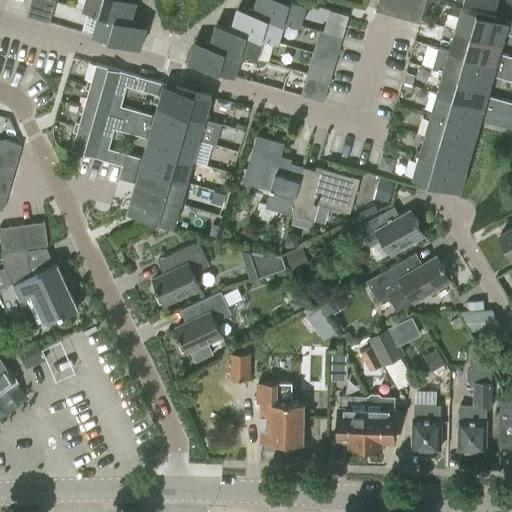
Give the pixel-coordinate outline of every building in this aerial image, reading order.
[(44,0),(42,8),(31,5),(28,17),(51,23),(57,1),(55,0),(44,0)] [(42,8),(44,0),(32,0),(31,5),(42,8)] [(100,15),(100,13),(132,22),(138,0),(137,0),(86,0),(84,10),(89,11),(100,15)] [(301,26),(308,4),(295,0),(257,0),(255,10),(254,11),(287,20),(286,22),(301,26)] [(388,14),(391,0),(379,0),(377,11),(388,14)] [(399,17),(403,0),(391,0),(388,14),(399,17)] [(410,21),(415,0),(403,0),(399,17),(410,21)] [(415,0),(410,21),(421,24),(427,0),(415,0)] [(265,38),(280,43),(286,22),(287,20),(254,11),(255,10),(240,6),(233,27),(233,28),(265,38)] [(444,26),(492,40),(502,43),(509,21),(462,8),(460,17),(448,14),(444,26)] [(349,15),(329,10),(327,16),(347,22),(349,17),(349,15)] [(141,49),(145,35),(148,26),(132,22),(100,13),(100,15),(89,11),(83,33),(141,49)] [(244,55),(244,56),(259,60),(265,38),(233,28),(233,27),(217,23),(211,44),(211,45),(244,55)] [(345,32),(324,26),(323,31),(342,36),(343,37),(345,32)] [(450,50),(486,61),(496,64),(502,43),(492,40),(444,26),(441,37),(453,41),(450,50)] [(325,55),(337,59),(343,37),(320,30),(317,41),(329,44),(325,55)] [(193,50),(190,63),(238,77),(244,56),(244,55),(211,45),(211,44),(196,40),(193,50)] [(329,44),(317,41),(311,62),(334,69),(337,59),(325,55),(329,44)] [(440,70),(480,82),(490,85),(496,64),(486,61),(450,50),(439,47),(433,68),(440,70)] [(507,67),(510,56),(503,54),(500,65),(507,67)] [(316,87),(328,91),(334,69),(311,62),(308,72),(320,75),(316,87)] [(154,93),(157,81),(98,64),(93,82),(88,81),(87,85),(126,96),(128,86),(154,93)] [(507,67),(500,65),(496,77),(503,79),(507,67)] [(511,68),(507,67),(503,79),(511,81),(511,68)] [(438,93),(474,103),(484,106),(490,85),(480,82),(440,70),(439,75),(443,76),(438,93)] [(320,75),(308,72),(302,94),(325,101),(328,91),(316,87),(320,75)] [(412,84),(414,75),(406,72),(403,82),(412,84)] [(163,83),(157,81),(154,93),(160,95),(163,83)] [(159,106),(209,120),(211,115),(207,114),(212,97),(166,83),(159,106)] [(145,124),(148,113),(123,106),(126,96),(87,85),(86,90),(90,91),(86,107),(145,124)] [(484,106),(474,103),(438,93),(433,109),(429,108),(428,114),(468,125),(478,128),(484,106)] [(498,98),(491,96),(487,108),(494,110),(498,98)] [(511,101),(498,98),(494,110),(503,113),(511,115),(511,101)] [(153,126),(200,140),(205,124),(208,125),(209,120),(159,106),(153,126)] [(113,138),(115,131),(116,128),(142,135),(145,124),(86,107),(81,124),(76,123),(75,128),(113,138)] [(494,110),(487,108),(485,108),(482,120),(491,123),(494,110)] [(494,110),(491,123),(499,125),(503,113),(494,110)] [(155,115),(148,113),(145,124),(151,126),(155,115)] [(511,116),(511,115),(503,113),(499,125),(508,128),(511,116)] [(478,128),(468,125),(428,114),(427,118),(431,119),(426,135),(472,149),(478,128)] [(148,137),(151,126),(145,124),(142,135),(148,137)] [(147,148),(158,151),(198,162),(199,158),(195,157),(200,140),(153,126),(147,148)] [(124,165),(133,168),(136,156),(110,148),(113,138),(75,128),(73,132),(78,134),(73,151),(124,165)] [(292,213),(305,166),(282,160),(286,143),(258,135),(245,182),(272,189),(267,206),(292,213)] [(416,155),(456,166),(466,169),(472,149),(426,135),(422,151),(417,150),(416,155)] [(4,164),(16,168),(22,145),(0,138),(0,151),(8,153),(4,164)] [(141,169),(152,172),(188,182),(192,166),(196,167),(198,162),(158,151),(147,148),(144,158),(141,169)] [(8,153),(0,151),(0,174),(13,178),(16,168),(4,164),(8,153)] [(391,170),(394,159),(382,155),(379,167),(391,170)] [(466,169),(456,166),(416,155),(415,160),(419,161),(414,178),(460,191),(466,169)] [(136,156),(133,168),(137,169),(141,170),(141,169),(144,158),(136,156)] [(124,165),(120,178),(129,181),(130,177),(132,171),(133,168),(124,165)] [(305,166),(292,213),(315,220),(320,203),(344,209),(353,176),(329,169),(328,173),(305,166)] [(130,177),(129,181),(137,183),(141,170),(137,169),(133,168),(132,171),(130,177)] [(135,190),(146,193),(185,204),(187,200),(183,199),(188,182),(152,172),(141,169),(141,170),(137,183),(135,190)] [(0,197),(7,199),(13,178),(0,174),(0,197)] [(394,182),(379,178),(373,198),(388,202),(394,182)] [(185,204),(146,193),(135,190),(129,212),(175,226),(180,209),(184,210),(185,204)] [(377,213),(355,226),(367,247),(383,237),(392,252),(425,233),(411,210),(384,225),(377,213)] [(36,246),(48,245),(45,222),(33,223),(36,246)] [(22,225),(25,248),(36,246),(33,223),(22,225)] [(221,226),(212,224),(209,235),(218,238),(221,226)] [(10,226),(14,250),(25,248),(22,225),(10,226)] [(10,226),(0,227),(0,234),(2,251),(3,251),(14,250),(10,226)] [(511,254),(511,228),(501,234),(511,254)] [(298,236),(287,233),(284,245),(294,248),(298,236)] [(193,271),(209,264),(201,245),(194,243),(172,253),(179,267),(154,278),(165,303),(200,286),(193,271)] [(50,321),(78,308),(58,264),(32,276),(28,248),(3,251),(6,270),(13,285),(14,285),(33,326),(49,319),(50,321)] [(293,271),(310,264),(304,248),(287,255),(293,271)] [(260,277),(287,268),(283,257),(268,253),(262,254),(251,252),(260,277)] [(379,301),(389,295),(397,309),(451,279),(438,255),(410,271),(404,259),(367,280),(379,301)] [(216,320),(232,312),(222,290),(195,302),(201,315),(176,327),(188,351),(223,335),(216,320)] [(305,306),(299,296),(289,302),(295,312),(305,306)] [(493,311),(461,312),(467,322),(499,320),(493,311)] [(428,329),(438,324),(433,315),(423,320),(428,329)] [(401,345),(421,335),(413,317),(391,327),(401,345)] [(373,346),(384,366),(406,354),(401,345),(391,327),(369,339),(373,346)] [(348,331),(342,335),(346,343),(353,339),(348,331)] [(36,342),(19,350),(27,367),(44,359),(36,342)] [(373,346),(361,352),(370,370),(382,364),(373,346)] [(446,364),(437,348),(421,357),(430,373),(446,364)] [(347,381),(348,352),(333,352),(331,380),(347,381)] [(232,380),(251,380),(251,354),(232,353),(232,380)] [(0,394),(17,382),(0,354),(0,394)] [(220,385),(209,366),(198,373),(209,392),(220,385)] [(487,420),(488,405),(493,405),(494,381),(475,381),(474,405),(461,404),(461,420),(460,420),(459,449),(487,450),(488,420),(487,420)] [(303,442),(304,442),(305,402),(293,402),(293,382),(259,382),(259,402),(263,402),(263,434),(261,434),(261,441),(288,442),(291,447),(300,447),(303,442)] [(368,400),(367,447),(382,447),(382,441),(396,442),(397,409),(395,409),(395,397),(383,397),(380,394),(371,393),(368,397),(366,397),(368,400)] [(368,400),(366,397),(341,396),(341,409),(339,409),(339,440),(351,440),(351,446),(367,447),(368,400)] [(441,418),(441,405),(417,405),(416,418),(414,418),(414,448),(442,449),(442,418),(441,418)]
